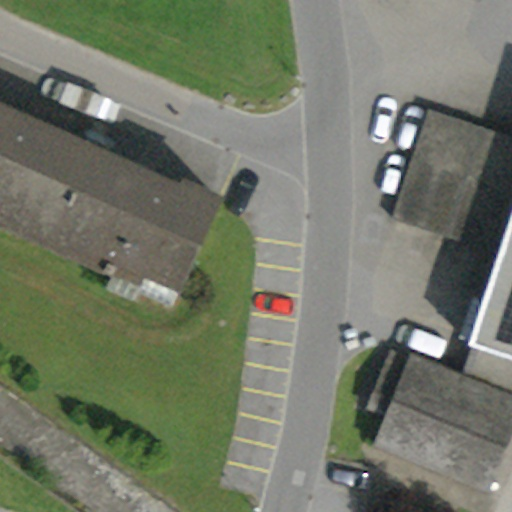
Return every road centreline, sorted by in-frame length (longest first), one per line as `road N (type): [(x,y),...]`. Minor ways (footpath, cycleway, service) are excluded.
road 1 (residential): [(327,168),(0,30)]
road 2 (residential): [(285,511),(324,312),(327,168)]
road 3 (residential): [(327,168),(315,0)]
